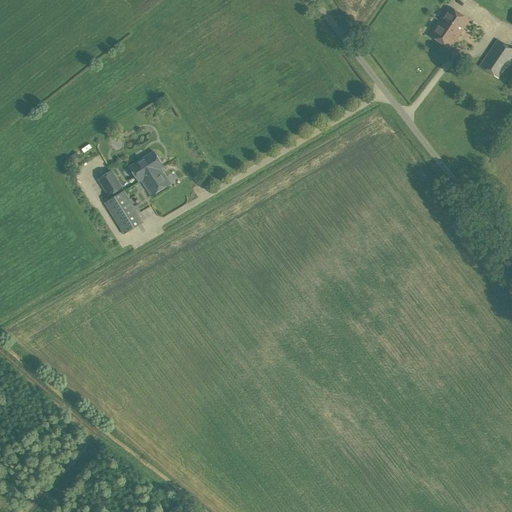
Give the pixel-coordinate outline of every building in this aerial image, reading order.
[(447,50),(454,40),(468,20),(448,6),(442,16),(428,36),(447,50)] [(498,79),(511,57),(511,49),(497,40),(479,66),(498,79)] [(153,152),(129,167),(138,182),(141,181),(151,197),(170,184),(161,168),(163,167),(153,152)] [(108,196),(121,188),(111,171),(98,179),(108,196)] [(124,234),(142,222),(123,192),(105,203),(124,234)] [(154,206),(144,211),(149,219),(158,214),(154,206)]
